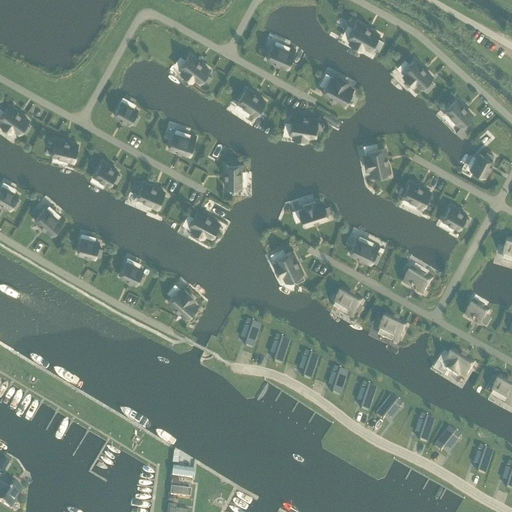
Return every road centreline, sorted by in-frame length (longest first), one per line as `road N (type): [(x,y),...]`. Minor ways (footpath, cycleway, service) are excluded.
road 1 (residential): [(79,123),(140,14),(226,55)]
road 2 (residential): [(353,0),(420,38),(511,120)]
road 3 (residential): [(171,334),(0,236)]
road 4 (residential): [(435,318),(309,248)]
road 5 (residential): [(204,192),(79,123)]
road 6 (residential): [(435,318),(496,205)]
